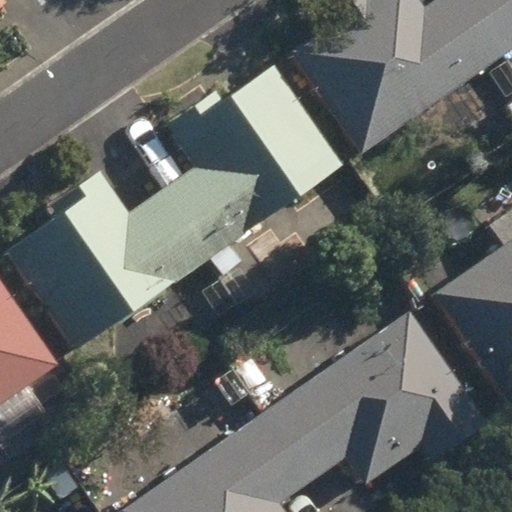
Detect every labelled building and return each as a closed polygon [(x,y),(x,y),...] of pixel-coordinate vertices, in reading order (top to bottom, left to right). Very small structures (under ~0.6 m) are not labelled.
[(505,63),(461,0),(451,0),(426,17),(413,0),(383,0),(370,9),(365,3),(340,19),(344,25),(293,59),(363,160),(505,63)] [(511,0),(461,0),(505,63),(511,57),(511,0)] [(197,176),(162,201),(209,267),(343,174),(277,78),(226,113),(219,103),(171,137),(197,176)] [(76,359),(209,267),(162,201),(131,222),(103,184),(55,217),(61,226),(9,262),(76,359)] [(511,219),(494,233),(510,255),(438,306),(511,412),(511,219)] [(0,414),(58,374),(0,290),(0,414)] [(414,322),(263,424),(310,492),(347,467),(365,494),(424,454),(436,469),(489,433),(414,322)] [(193,380),(225,427),(248,412),(215,364),(193,380)] [(279,511),(310,492),(263,424),(134,511),(279,511)] [(70,461),(102,511),(105,511),(126,498),(92,447),(70,461)]
